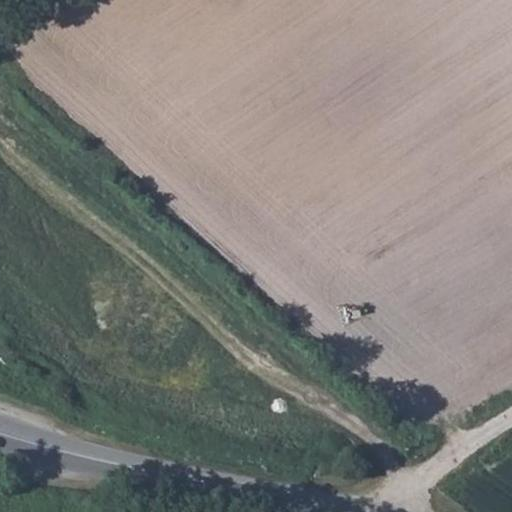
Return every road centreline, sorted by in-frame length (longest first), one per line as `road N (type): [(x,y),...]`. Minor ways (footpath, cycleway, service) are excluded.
road 1 (track): [(408,483),(0,132)]
road 2 (tertiary): [(337,511),(122,470),(0,433)]
road 3 (track): [(511,414),(408,483),(389,511)]
